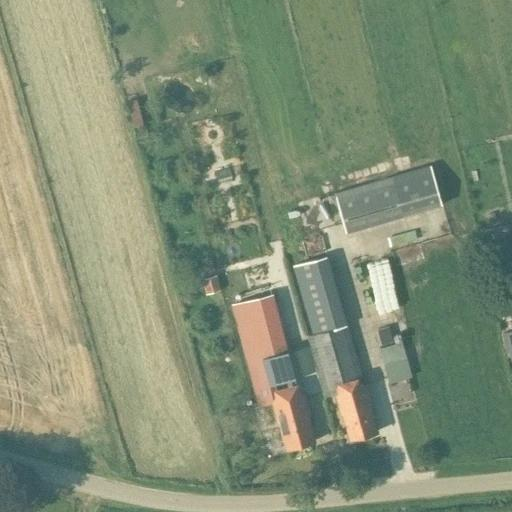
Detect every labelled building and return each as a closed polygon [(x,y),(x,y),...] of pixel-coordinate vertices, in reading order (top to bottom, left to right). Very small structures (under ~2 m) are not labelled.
[(345,233),(441,205),(430,166),(334,194),(345,233)] [(349,439),(376,431),(369,406),(370,406),(365,385),(367,385),(348,325),(345,326),(326,255),(296,263),(313,334),(306,336),(309,344),(316,371),(324,398),(335,395),(340,414),(342,413),(349,439)] [(494,279),(511,275),(508,258),(490,263),(494,279)] [(280,422),(286,448),(314,441),(309,422),(310,421),(304,395),(298,396),(295,385),(273,390),(272,384),(301,376),(293,348),(284,350),(282,344),(284,344),(271,293),(263,295),(264,296),(234,303),(245,352),(258,407),(271,403),(273,408),(277,423),(280,422)] [(382,362),(388,383),(410,377),(404,356),(400,342),(378,349),(382,362)]
